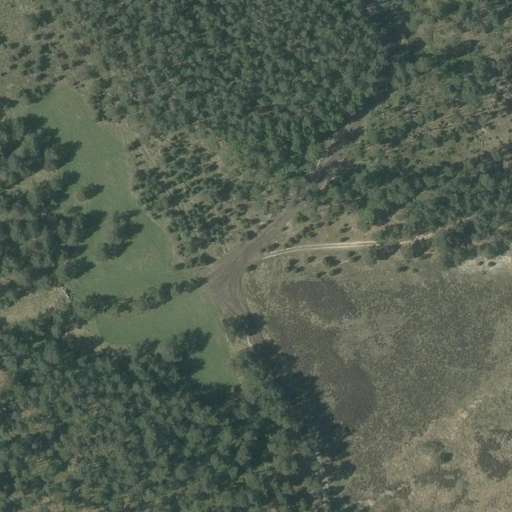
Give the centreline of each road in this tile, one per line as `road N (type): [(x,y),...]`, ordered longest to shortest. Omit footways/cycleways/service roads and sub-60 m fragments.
road 1 (track): [(309,511),(306,437),(221,282),(329,165),(379,86),(387,49),(364,0)]
road 2 (track): [(511,209),(245,269),(221,282)]
